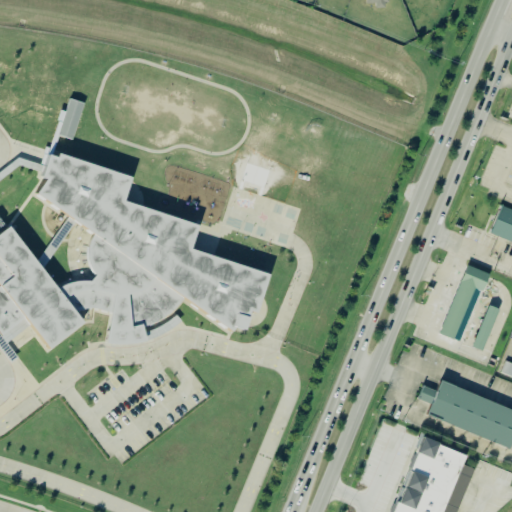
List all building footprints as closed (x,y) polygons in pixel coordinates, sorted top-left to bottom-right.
[(389,0),(368,0),(369,4),(377,4),(377,9),(390,8),(389,0)] [(57,135),(69,99),(84,104),(73,139),(57,135)] [(39,154),(125,182),(118,203),(194,228),(186,250),(266,276),(256,315),(242,313),(230,338),(182,302),(171,315),(178,323),(156,338),(122,345),(99,343),(103,313),(89,311),(73,317),(81,327),(48,352),(26,329),(2,347),(0,344),(0,228),(29,264),(64,217),(26,189),(36,179),(31,172),(39,154)] [(511,210),(511,243),(488,234),(500,205),(511,210)] [(452,341),(474,289),(481,292),(488,275),(466,266),(437,335),(452,341)] [(470,347),(487,307),(498,311),(481,352),(470,347)] [(511,365),(505,362),(500,373),(511,377),(511,365)] [(439,383),(511,412),(511,437),(507,450),(424,416),(429,405),(416,400),(421,386),(436,392),(439,383)] [(422,438),(437,444),(436,446),(464,457),(441,511),(391,511),(395,503),(398,504),(410,472),(408,472),(422,438)]
